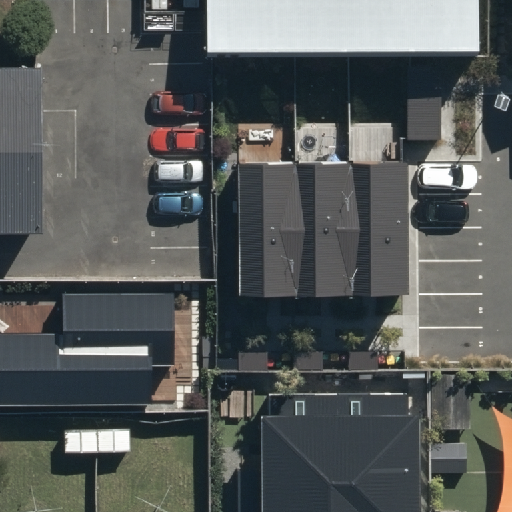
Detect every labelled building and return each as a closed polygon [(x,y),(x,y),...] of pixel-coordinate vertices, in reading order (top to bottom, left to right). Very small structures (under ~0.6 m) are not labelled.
[(194,0),(195,46),(471,45),(470,0),(194,0)] [(49,41),(0,41),(0,205),(50,205),(49,41)] [(408,167),(242,168),(243,291),(274,291),(329,291),(371,290),(409,290),(408,167)] [(0,408),(150,407),(150,369),(173,369),(172,298),(70,298),(70,344),(0,344),(0,408)] [(219,354),(220,372),(267,372),(267,353),(219,354)] [(294,354),(294,372),(325,372),(324,353),(294,354)] [(349,354),(349,372),(380,372),(379,353),(349,354)] [(409,511),(408,400),(250,402),(251,511),(409,511)]
